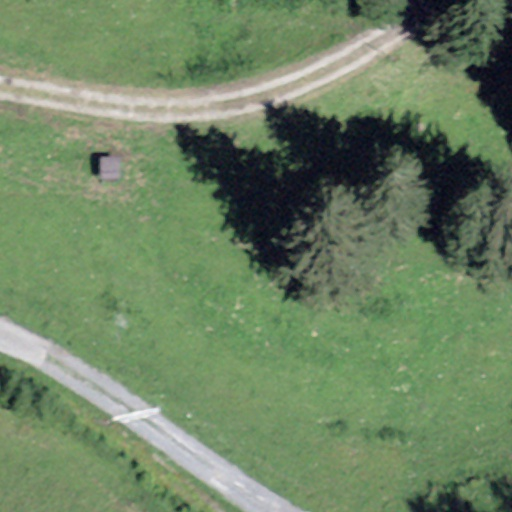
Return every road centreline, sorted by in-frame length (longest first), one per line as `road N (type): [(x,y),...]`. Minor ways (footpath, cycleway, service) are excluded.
road 1 (track): [(440,0),(254,96),(110,112),(0,94)]
road 2 (track): [(274,511),(45,359)]
